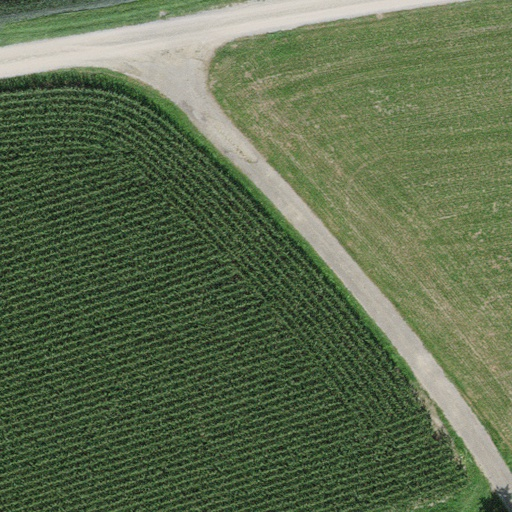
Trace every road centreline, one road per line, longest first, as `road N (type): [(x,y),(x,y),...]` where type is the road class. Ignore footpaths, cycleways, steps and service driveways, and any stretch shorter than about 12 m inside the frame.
road 1 (track): [(143,43),(349,268),(511,505)]
road 2 (track): [(0,66),(391,0)]
